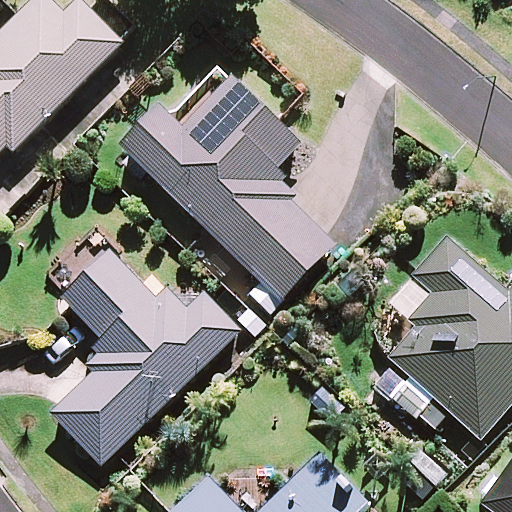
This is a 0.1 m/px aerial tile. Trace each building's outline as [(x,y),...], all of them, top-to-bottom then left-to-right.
[(77,0),(64,13),(51,0),(35,0),(0,34),(0,154),(10,145),(15,150),(123,42),(81,0),(77,0)] [(301,145),(228,72),(177,123),(160,106),(124,143),(281,298),(335,244),(268,178),(301,145)] [(511,282),(506,289),(449,238),(417,274),(438,293),(411,324),(417,330),(371,381),(434,438),(455,415),(480,437),(511,400),(511,282)] [(164,305),(110,249),(65,292),(112,342),(88,364),(96,372),(54,413),(102,463),(238,332),(189,281),(164,305)] [(358,511),(368,504),(318,452),(255,511),(244,511),(213,478),(177,511),(358,511)] [(511,511),(511,464),(485,504),(498,511),(511,511)]
